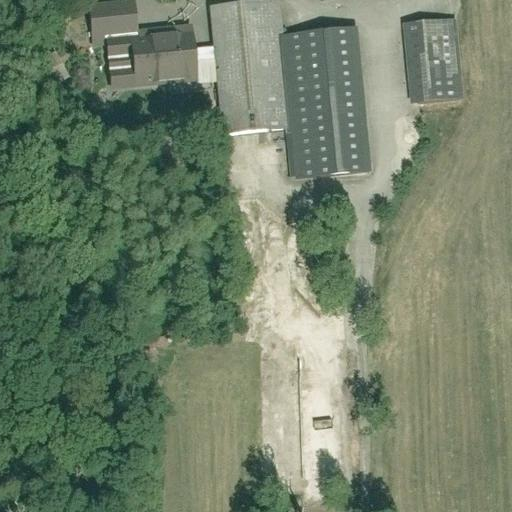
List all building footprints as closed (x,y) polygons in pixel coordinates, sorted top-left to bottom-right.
[(278,2),(214,8),(225,136),(290,130),(278,2)] [(133,3),(94,7),(97,44),(130,41),(136,41),(133,3)] [(213,72),(209,21),(190,23),(191,36),(194,74),(213,72)] [(454,22),(407,27),(415,103),(461,98),(454,22)] [(356,33),(286,40),(298,176),(368,170),(356,33)] [(136,41),(130,41),(134,86),(195,81),(194,74),(191,36),(136,41)] [(32,64),(46,90),(67,79),(53,52),(32,64)]
